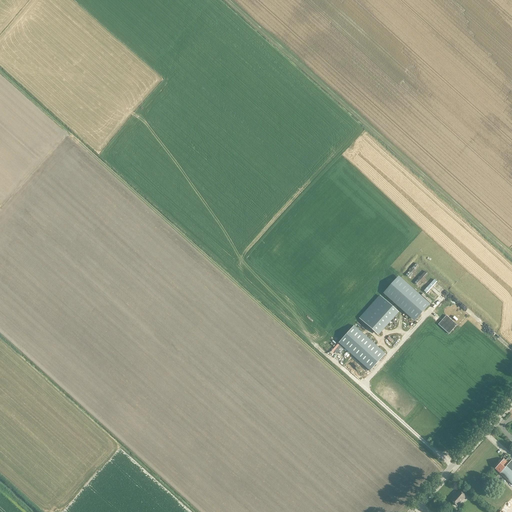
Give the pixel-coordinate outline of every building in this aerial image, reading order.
[(408,276),(418,265),(416,263),(406,274),(408,276)] [(417,284),(427,272),(425,271),(415,282),(417,284)] [(430,304),(399,276),(383,293),(414,322),(430,304)] [(427,293),(437,282),(434,279),(424,291),(427,293)] [(396,310),(381,296),(360,319),(375,333),(396,310)] [(453,330),(460,322),(451,314),(444,322),(453,330)] [(385,354),(354,326),(338,343),(370,371),(385,354)] [(496,467),(504,458),(502,456),(494,466),(496,467)] [(503,460),(501,463),(511,472),(511,461),(511,460),(511,461),(508,458),(505,461),(503,460)] [(511,472),(501,463),(495,469),(511,484),(511,472)] [(468,498),(470,496),(464,491),(462,493),(459,491),(450,500),(457,506),(466,496),(468,498)]
